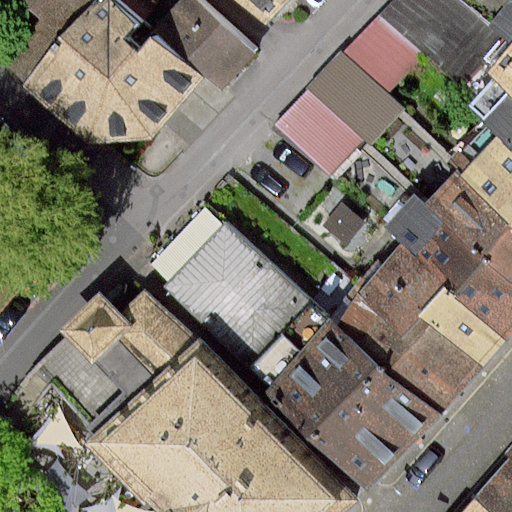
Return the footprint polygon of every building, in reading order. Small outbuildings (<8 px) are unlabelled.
[(157,26),(127,0),(27,0),(69,37),(33,77),(98,143),(165,137),(211,74),(157,26)] [(228,87),(262,53),(204,0),(177,0),(157,26),(211,74),(228,87)] [(298,0),(246,0),(273,25),(298,0)] [(505,41),(451,0),(398,0),(383,15),(427,55),(466,89),(490,59),(505,41)] [(511,0),(460,0),(489,24),(511,43),(511,0)] [(427,55),(383,15),(347,51),(393,92),(427,55)] [(511,45),(485,77),(490,82),(505,95),(511,100),(511,45)] [(393,92),(347,51),(310,88),(367,141),(374,147),(409,108),(393,92)] [(511,100),(505,95),(490,82),(466,111),(481,123),(494,134),(511,149),(511,100)] [(367,141),(310,88),(277,125),(336,179),(367,141)] [(511,149),(494,134),(458,176),(511,221),(511,149)] [(511,221),(458,176),(454,173),(426,207),(443,221),(511,279),(511,221)] [(414,254),(446,281),(504,329),(511,319),(511,279),(443,221),(426,207),(415,197),(387,230),(404,245),(414,254)] [(368,221),(344,204),(326,224),(348,243),(368,221)] [(401,450),(437,407),(338,323),(329,316),(308,298),(221,225),(164,291),(252,365),(273,383),(265,392),(373,483),(401,450)] [(446,281),(414,254),(404,245),(362,295),(404,331),(418,314),(446,281)] [(488,347),(504,329),(446,281),(418,314),(476,362),(488,347)] [(0,419),(0,422),(13,432),(57,379),(107,430),(93,444),(154,506),(159,511),(339,511),(351,501),(196,343),(148,294),(120,321),(98,298),(66,330),(71,335),(42,363),(0,419)] [(418,314),(404,331),(362,295),(338,323),(437,407),(454,388),(476,362),(418,314)] [(511,511),(511,463),(496,483),(479,504),(488,511),(511,511)]
